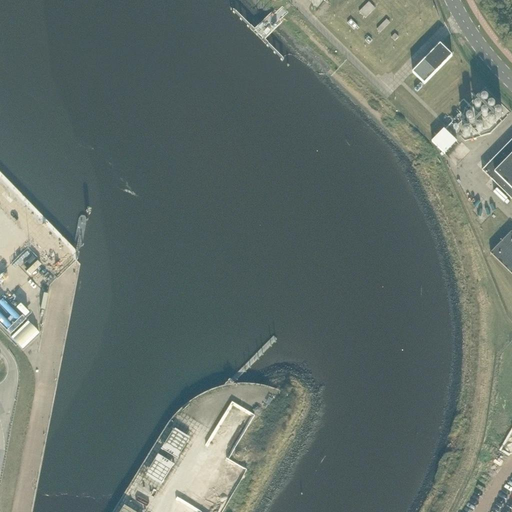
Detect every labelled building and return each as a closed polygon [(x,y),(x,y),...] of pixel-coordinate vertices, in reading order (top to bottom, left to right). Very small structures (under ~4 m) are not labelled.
[(347,0),(341,6),(340,15),(380,54),(381,55),(426,9),(426,7),(418,0),(347,0)] [(440,44),(413,73),(425,84),(453,56),(440,44)] [(445,130),(432,142),(445,155),(457,142),(445,130)] [(511,140),(483,171),(511,199),(511,140)] [(511,231),(491,253),(511,274),(511,231)] [(49,285),(60,277),(57,272),(46,280),(49,285)] [(22,350),(39,334),(28,322),(11,338),(22,350)] [(187,457),(199,436),(184,427),(172,448),(187,457)] [(168,454),(153,479),(169,488),(184,463),(168,454)]
